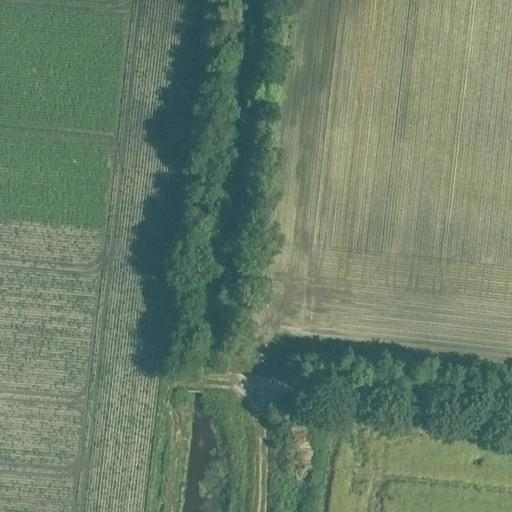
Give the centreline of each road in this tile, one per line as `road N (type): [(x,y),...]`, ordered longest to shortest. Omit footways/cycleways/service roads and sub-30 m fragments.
road 1 (track): [(256,0),(212,346),(245,387)]
road 2 (track): [(245,387),(511,417)]
road 3 (track): [(245,387),(257,426),(251,511)]
